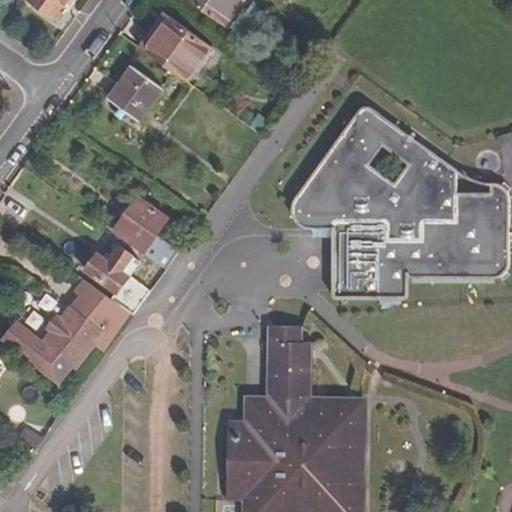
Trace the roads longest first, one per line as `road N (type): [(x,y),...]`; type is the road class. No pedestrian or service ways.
road 1 (residential): [(12,511),(297,97)]
road 2 (unknown): [(160,295),(162,511)]
